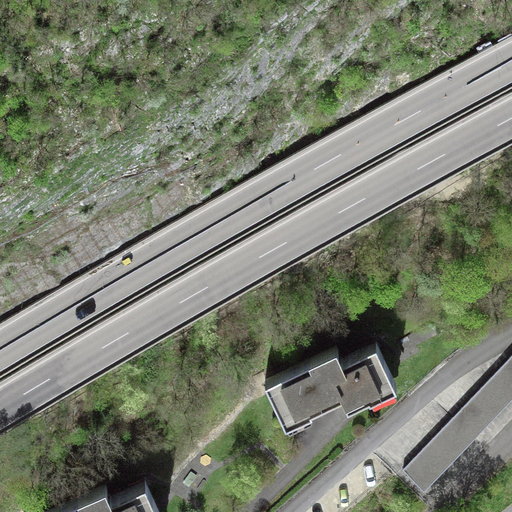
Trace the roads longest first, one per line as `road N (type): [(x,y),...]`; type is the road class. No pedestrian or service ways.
road 1 (motorway): [(0,407),(511,117)]
road 2 (motorway): [(511,62),(0,351)]
